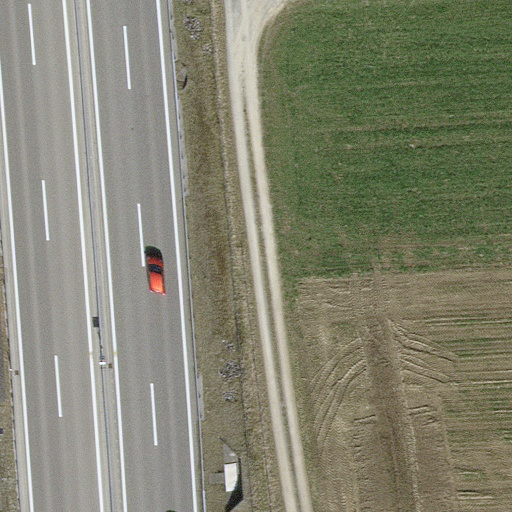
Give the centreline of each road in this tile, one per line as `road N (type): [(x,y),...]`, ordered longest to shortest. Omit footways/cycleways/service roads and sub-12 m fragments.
road 1 (track): [(239,0),(302,511)]
road 2 (trunk): [(31,0),(69,511)]
road 3 (trunk): [(163,511),(125,0)]
